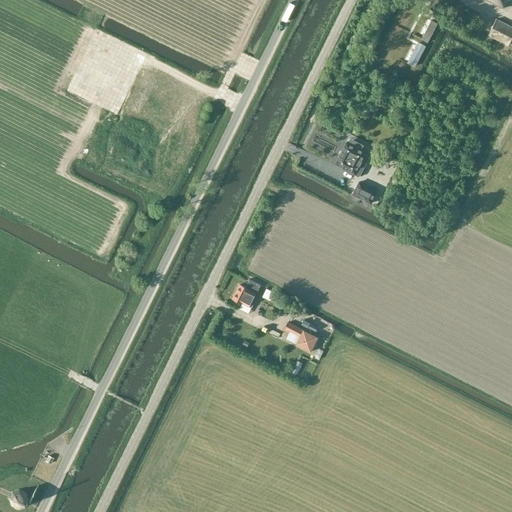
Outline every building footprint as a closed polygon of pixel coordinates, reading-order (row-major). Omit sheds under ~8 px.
[(486,0),(503,9),(508,0),(510,1),(510,0),(486,0)] [(511,47),(511,26),(497,19),(488,36),(485,41),(495,46),(498,40),(509,46),(511,47)] [(349,138),(338,160),(357,170),(358,169),(362,171),(366,164),(362,161),(368,148),(363,146),(365,141),(358,138),(356,142),(349,138)] [(361,178),(355,191),(373,199),(379,187),(361,178)] [(240,285),(238,288),(233,299),(243,303),(252,307),(255,302),(252,301),(255,294),(256,295),(261,284),(249,279),(245,287),(240,285)] [(288,322),(284,329),(300,337),(296,345),(311,352),(318,337),(303,330),(288,322)] [(46,455),(43,461),(49,464),(52,458),(46,455)] [(9,499),(11,505),(18,509),(24,506),(28,500),(25,493),(19,490),(12,492),(9,499)]
